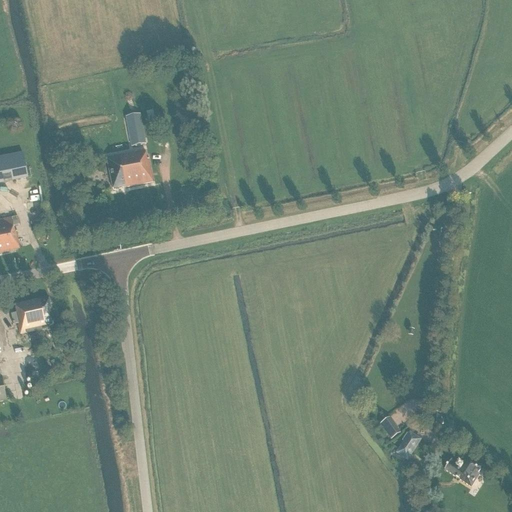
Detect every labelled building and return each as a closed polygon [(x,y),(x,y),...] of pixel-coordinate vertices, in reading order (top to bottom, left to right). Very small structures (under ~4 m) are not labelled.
[(180,109),(183,136),(197,134),(193,107),(180,109)] [(153,111),(146,112),(149,126),(156,124),(153,111)] [(159,136),(157,125),(143,128),(140,115),(127,117),(129,131),(133,147),(146,145),(145,139),(159,136)] [(107,159),(113,190),(153,182),(149,159),(147,160),(145,151),(134,154),(107,159)] [(25,157),(0,162),(0,186),(30,181),(25,157)] [(0,220),(0,253),(20,249),(16,232),(15,232),(14,226),(20,225),(18,217),(0,220)] [(13,325),(18,324),(21,334),(55,327),(49,297),(15,305),(17,313),(11,315),(13,325)] [(66,343),(59,347),(62,353),(69,349),(66,343)] [(442,417),(432,416),(432,426),(441,427),(441,425),(443,425),(444,424),(444,423),(443,422),(442,422),(442,417)] [(390,418),(381,424),(391,439),(399,433),(396,428),(397,428),(390,418)] [(405,442),(398,453),(407,459),(420,440),(411,434),(410,435),(407,434),(403,441),(405,442)] [(451,460),(444,470),(471,487),(483,468),(468,458),(463,466),(459,463),(458,464),(451,460)]
